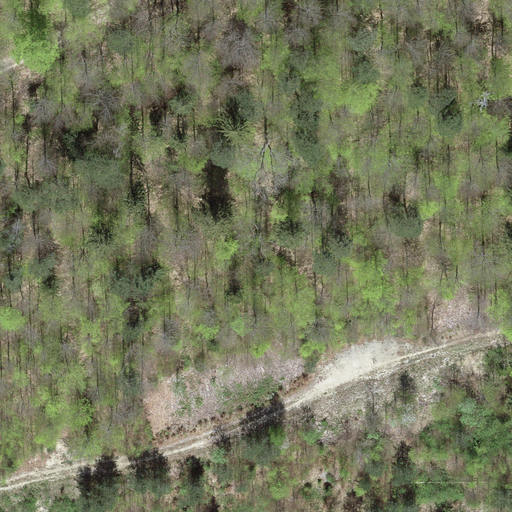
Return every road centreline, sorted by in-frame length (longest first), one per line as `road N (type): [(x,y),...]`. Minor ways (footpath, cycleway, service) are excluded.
road 1 (track): [(0,493),(104,470),(445,352),(511,338)]
road 2 (track): [(0,65),(129,0)]
